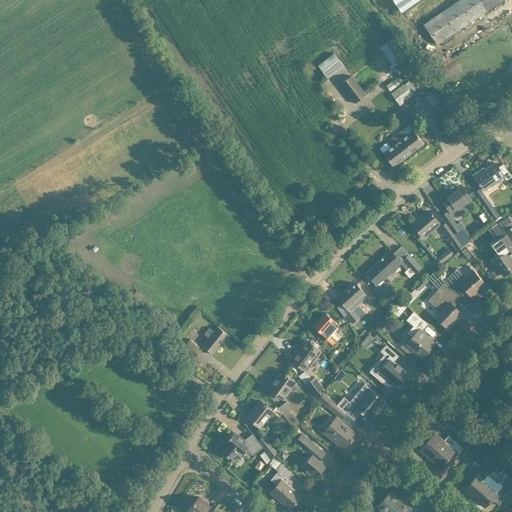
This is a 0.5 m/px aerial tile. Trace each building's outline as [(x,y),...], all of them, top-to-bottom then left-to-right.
[(408,12),(398,0),(378,0),(395,22),(408,12)] [(421,0),(403,0),(411,9),(421,0)] [(437,44),(502,0),(459,0),(423,25),(437,44)] [(407,58),(393,38),(380,47),(394,67),(407,58)] [(335,53),(319,65),(322,70),(338,58),(335,53)] [(342,56),(327,69),(337,81),(353,68),(342,56)] [(352,76),(341,84),(355,103),(366,94),(352,76)] [(405,84),(392,93),(399,103),(412,94),(405,84)] [(436,90),(426,97),(434,107),(443,99),(436,90)] [(416,92),(400,105),(405,111),(421,99),(416,92)] [(448,134),(452,132),(447,123),(443,126),(448,134)] [(404,131),(399,135),(412,152),(423,144),(412,130),(407,134),(404,131)] [(393,167),(412,152),(399,135),(387,144),(390,147),(382,153),(393,167)] [(480,170),(472,175),(483,190),(490,185),(490,186),(498,181),(497,180),(503,176),(506,180),(511,177),(502,164),(498,168),(494,163),(481,172),(480,170)] [(473,204),(461,186),(448,195),(447,193),(440,198),(450,214),(457,209),(459,213),(473,204)] [(480,189),(474,193),(493,221),(499,217),(480,189)] [(431,214),(428,211),(418,220),(417,219),(412,224),(423,237),(439,224),(432,215),(431,214)] [(460,229),(447,212),(441,216),(446,223),(454,234),(460,229)] [(511,221),(508,216),(498,223),(506,234),(511,242),(511,221)] [(463,246),(454,234),(446,223),(441,226),(459,250),(463,246)] [(462,228),(460,229),(454,234),(463,246),(472,241),(462,228)] [(511,249),(511,242),(506,234),(492,245),(500,256),(493,261),(503,275),(511,269),(511,259),(507,253),(511,249)] [(401,263),(398,260),(390,251),(382,258),(382,257),(380,259),(381,259),(366,273),(376,285),(401,263)] [(420,268),(410,256),(409,255),(403,260),(410,268),(405,272),(409,278),(420,268)] [(472,269),(460,280),(453,272),(444,281),(457,295),(464,289),(474,301),(489,288),(472,269)] [(450,302),(457,295),(444,281),(435,271),(429,277),(440,288),(428,300),(440,312),(435,316),(447,328),(461,314),(450,302)] [(367,297),(355,284),(338,299),(349,312),(346,315),(353,323),(359,318),(352,310),(367,297)] [(417,293),(421,300),(428,296),(425,289),(417,293)] [(410,304),(402,306),(405,315),(412,313),(410,304)] [(421,332),(423,330),(421,329),(426,323),(413,312),(408,318),(415,324),(408,333),(412,337),(407,344),(405,342),(401,347),(413,358),(417,354),(421,358),(420,357),(426,350),(427,351),(434,343),(421,332)] [(325,313),(313,326),(326,338),(323,342),(331,349),(336,343),(341,338),(333,331),(338,325),(325,313)] [(202,346),(213,354),(229,335),(218,326),(212,333),(207,330),(204,334),(208,338),(202,346)] [(377,335),(369,344),(374,349),(383,340),(377,335)] [(197,355),(198,354),(202,349),(190,339),(185,345),(197,355)] [(305,340),(291,358),(299,364),(298,366),(305,371),(319,353),(312,348),(313,346),(305,340)] [(383,366),(375,375),(389,387),(392,383),(396,386),(407,374),(393,362),(399,356),(386,345),(380,351),(385,355),(379,362),(383,366)] [(281,372),(271,386),(276,390),(274,393),(282,399),(295,382),(281,372)] [(317,399),(324,389),(315,377),(305,384),(317,399)] [(344,396),(337,404),(347,413),(354,420),(361,412),(368,418),(374,412),(375,412),(378,407),(384,400),(364,384),(349,401),(344,396)] [(346,413),(324,394),(319,400),(341,419),(346,413)] [(259,400),(246,417),(260,427),(273,411),(259,400)] [(284,403),(278,408),(294,429),(299,422),(284,403)] [(336,417),(324,431),(343,448),(349,440),(350,441),(352,439),(351,438),(355,434),(336,417)] [(263,447),(257,440),(253,434),(252,435),(253,435),(245,441),(234,432),(225,443),(227,445),(222,451),(224,453),(223,455),(228,459),(229,457),(232,459),(237,453),(241,456),(246,449),(253,454),(262,447),(262,448),(263,447)] [(464,447),(465,448),(469,451),(482,437),(476,432),(464,447)] [(454,450),(435,433),(420,450),(439,467),(445,461),(445,462),(448,459),(447,458),(454,450)] [(315,478),(326,465),(320,459),(325,454),(302,434),(295,442),(310,456),(301,466),(315,478)] [(277,453),(263,435),(257,440),(263,447),(272,459),(277,453)] [(294,473),(281,462),(275,469),(288,480),(294,473)] [(477,476),(465,489),(485,507),(491,499),(499,490),(507,496),(511,490),(511,489),(511,479),(510,477),(502,486),(498,482),(497,483),(496,482),(488,475),(483,481),(477,476)] [(270,492),(283,504),(290,509),(301,496),(281,479),(270,492)] [(407,511),(410,509),(403,503),(402,504),(398,500),(400,499),(391,491),(378,506),(384,511),(407,511)] [(190,511),(207,511),(205,510),(209,506),(199,497),(188,510),(190,511)]
